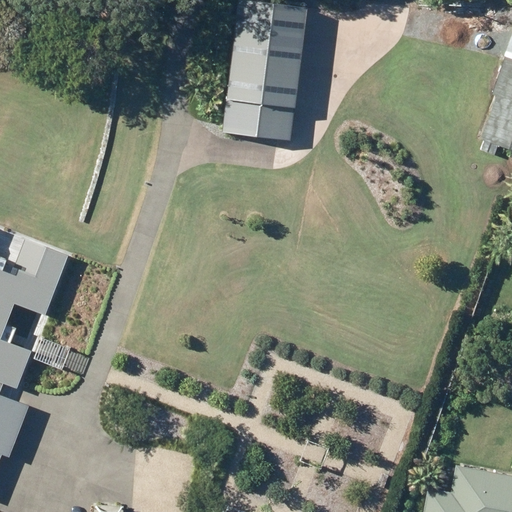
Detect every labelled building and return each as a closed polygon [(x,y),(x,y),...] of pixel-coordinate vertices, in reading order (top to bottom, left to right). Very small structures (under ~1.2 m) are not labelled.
[(235,26),(232,50),(250,52),(246,78),(268,81),(274,31),(235,26)] [(489,96),(473,140),(511,154),(511,30),(507,29),(484,94),(489,96)] [(0,350),(23,293),(0,284),(0,350)] [(0,459),(25,404),(0,392),(0,459)] [(511,511),(511,474),(450,462),(445,491),(440,511),(511,511)]
